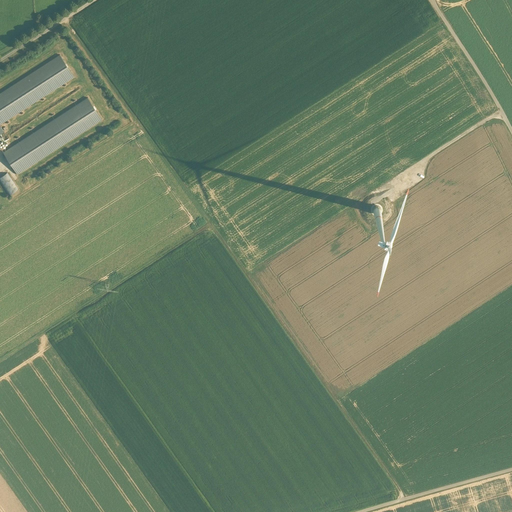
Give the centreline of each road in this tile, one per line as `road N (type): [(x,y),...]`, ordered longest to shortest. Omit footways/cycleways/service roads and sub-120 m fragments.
road 1 (track): [(405,499),(65,19)]
road 2 (unclassified): [(511,468),(361,511)]
road 3 (unclassified): [(431,0),(511,130)]
road 4 (track): [(502,110),(377,189)]
